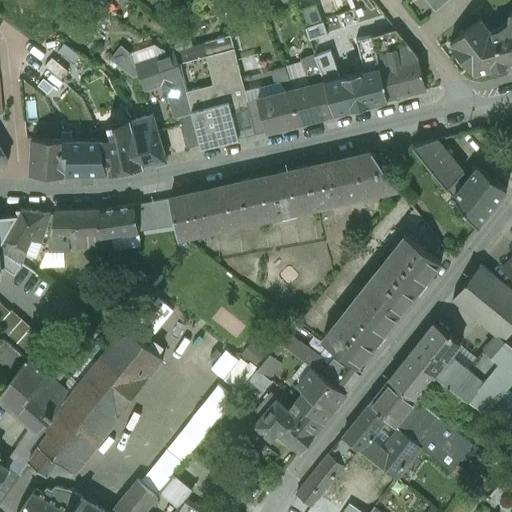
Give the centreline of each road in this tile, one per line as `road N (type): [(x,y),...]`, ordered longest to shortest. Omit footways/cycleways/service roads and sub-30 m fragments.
road 1 (residential): [(0,193),(116,191),(470,104)]
road 2 (residential): [(271,511),(511,207)]
road 3 (residential): [(470,104),(385,0)]
